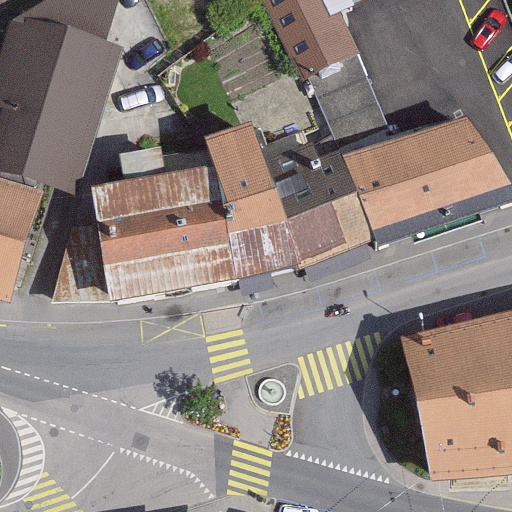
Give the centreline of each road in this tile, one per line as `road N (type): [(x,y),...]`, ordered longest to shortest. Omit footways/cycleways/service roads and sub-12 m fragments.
road 1 (secondary): [(379,301),(231,351),(56,384)]
road 2 (secondary): [(135,431),(344,495)]
road 3 (secondary): [(379,301),(339,366),(330,421),(344,495)]
road 4 (secondary): [(511,261),(379,301)]
